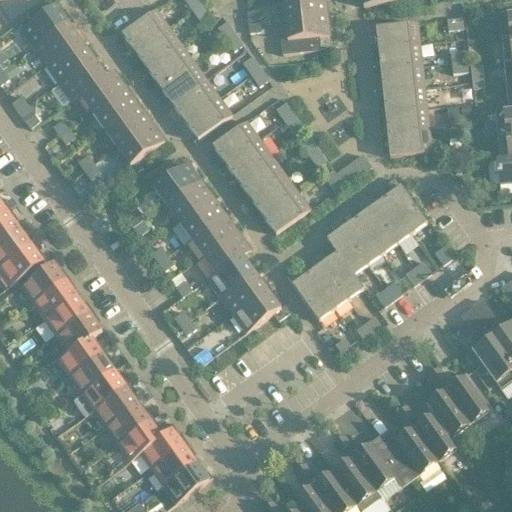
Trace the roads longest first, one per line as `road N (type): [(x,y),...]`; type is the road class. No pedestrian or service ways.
road 1 (residential): [(208,420),(0,119)]
road 2 (residential): [(241,466),(345,392),(481,277),(488,245)]
road 3 (residential): [(208,420),(311,346)]
